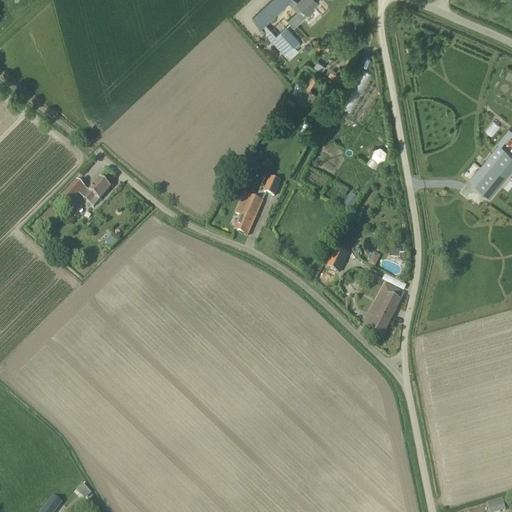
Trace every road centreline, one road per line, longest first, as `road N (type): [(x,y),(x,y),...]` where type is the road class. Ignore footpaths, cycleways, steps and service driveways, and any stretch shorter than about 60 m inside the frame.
road 1 (unclassified): [(401,374),(283,272),(173,218),(0,76)]
road 2 (unclassified): [(401,374),(417,233),(381,30),(385,0)]
road 3 (unclassified): [(432,511),(401,374)]
